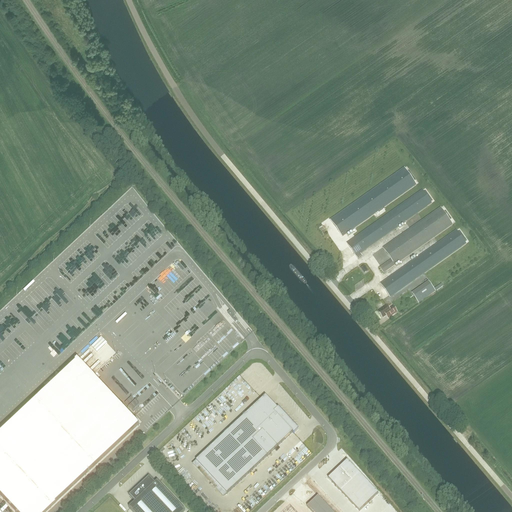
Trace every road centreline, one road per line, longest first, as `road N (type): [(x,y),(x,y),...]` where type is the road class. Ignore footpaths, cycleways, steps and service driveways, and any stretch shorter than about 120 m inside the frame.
road 1 (unclassified): [(511,496),(216,147),(128,0)]
road 2 (unclassified): [(260,511),(332,436),(257,346),(80,511)]
